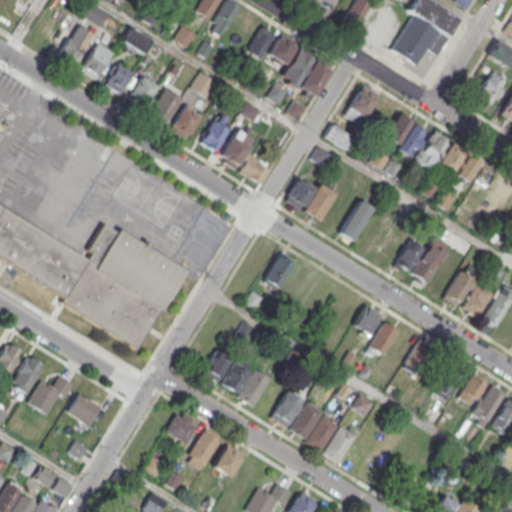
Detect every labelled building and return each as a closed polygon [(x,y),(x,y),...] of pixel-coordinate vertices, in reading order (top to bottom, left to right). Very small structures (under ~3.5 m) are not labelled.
[(216,0),(199,0),(192,12),(205,20),(216,0)] [(221,37),(238,2),(233,0),(221,0),(207,31),(221,37)] [(355,25),(370,0),(353,0),(343,18),(355,25)] [(410,14),(389,51),(414,65),(424,49),(436,56),(458,17),(429,0),(413,0),(406,12),(410,14)] [(452,0),(452,1),(465,8),(469,0),(452,0)] [(54,53),(70,63),(90,34),(75,23),(54,53)] [(195,34),(180,24),(170,38),(185,48),(195,34)] [(259,59),(273,32),(259,25),(245,52),(259,59)] [(138,55),(148,40),(129,27),(119,41),(138,55)] [(264,53),(280,64),(293,45),(278,34),(264,53)] [(483,53),(507,68),(511,60),(511,50),(492,38),(483,53)] [(111,52),(96,42),(77,68),(92,78),(111,52)] [(292,89),(311,56),(296,47),(276,79),(292,89)] [(311,96),(328,67),(314,58),(296,88),(311,96)] [(116,94),(131,71),(116,62),(101,84),(116,94)] [(502,77),(486,69),(473,97),(489,105),(502,77)] [(204,97),(214,81),(197,70),(187,87),(204,97)] [(154,86),(140,75),(123,95),(138,107),(154,86)] [(340,115),(358,125),(376,94),(358,84),(340,115)] [(279,89),(272,85),(266,96),(273,100),(279,89)] [(146,115),(164,125),(180,97),(162,86),(146,115)] [(511,121),(511,90),(499,114),(511,121)] [(304,106),(291,99),(283,113),(296,120),(304,106)] [(251,122),(259,109),(245,100),(237,113),(251,122)] [(183,140),(198,111),(181,102),(166,131),(183,140)] [(182,269),(134,349),(58,301),(60,297),(0,259),(0,106),(4,109),(0,115),(0,205),(83,258),(87,251),(83,249),(100,222),(114,230),(116,228),(182,269)] [(196,143),(214,151),(228,121),(210,112),(196,143)] [(411,155),(424,129),(410,122),(411,120),(395,113),(381,140),(411,155)] [(352,137),(330,123),(321,136),(343,151),(352,137)] [(258,182),(267,164),(244,152),(253,136),(234,126),(216,161),(258,182)] [(428,170),(447,139),(432,129),(412,160),(428,170)] [(465,182),(479,160),(451,142),(437,163),(465,182)] [(330,153),(315,144),(307,157),(321,166),(330,153)] [(366,163),(392,175),(398,163),(373,150),(366,163)] [(483,200),(492,206),(495,201),(502,205),(511,190),(511,185),(499,177),(483,200)] [(447,207),(453,191),(423,180),(417,195),(447,207)] [(300,211),(314,219),(330,194),(316,185),(300,211)] [(336,233),(349,241),(370,208),(357,200),(336,233)] [(388,220),(373,212),(356,245),(370,253),(388,220)] [(375,254),(388,262),(406,234),(393,225),(375,254)] [(409,274),(423,283),(446,245),(432,237),(409,274)] [(390,268),(403,276),(420,248),(407,240),(390,268)] [(260,281),(275,289),(293,257),(278,249),(260,281)] [(440,299),(453,307),(470,279),(457,271),(440,299)] [(460,308),(475,317),(490,294),(474,284),(460,308)] [(480,319),(493,327),(510,299),(497,291),(480,319)] [(376,311),(361,304),(350,327),(365,334),(376,311)] [(364,348),(377,356),(395,330),(382,321),(364,348)] [(401,360),(418,372),(434,350),(417,338),(401,360)] [(0,379),(2,380),(18,349),(2,341),(0,344),(0,379)] [(200,373),(216,382),(230,357),(214,348),(200,373)] [(40,363),(24,354),(6,385),(22,394),(40,363)] [(219,384),(235,394),(251,366),(236,357),(219,384)] [(463,368),(448,359),(429,390),(445,399),(463,368)] [(235,397),(251,407),(267,379),(252,370),(235,397)] [(484,379),(469,372),(459,393),(474,400),(484,379)] [(24,403),(39,380),(50,388),(57,376),(71,385),(63,397),(57,394),(44,415),(24,403)] [(480,427),(502,393),(489,385),(467,419),(480,427)] [(98,406),(77,391),(64,411),(86,425),(98,406)] [(268,419),(284,428),(301,400),(285,391),(268,419)] [(361,415),(370,401),(358,393),(349,407),(361,415)] [(505,435),(511,420),(511,399),(504,396),(489,427),(505,435)] [(287,430),(302,440),(319,412),(304,402),(287,430)] [(185,443),(194,420),(172,411),(163,433),(185,443)] [(303,443),(319,452),(336,424),(320,415),(303,443)] [(429,432),(412,422),(401,440),(418,450),(429,432)] [(321,454),(336,463),(353,436),(337,426),(321,454)] [(186,456),(202,465),(219,438),(203,428),(186,456)] [(210,468),(228,477),(241,451),(223,442),(210,468)] [(141,468),(154,476),(165,457),(152,449),(141,468)] [(217,506),(228,511),(235,511),(258,469),(241,460),(217,506)] [(45,486),(52,474),(37,464),(30,477),(45,486)] [(51,489),(64,496),(70,485),(57,478),(51,489)] [(509,511),(511,508),(511,487),(499,480),(480,511),(509,511)] [(243,510),(246,511),(268,511),(274,502),(280,505),(289,491),(274,483),(267,495),(256,489),(243,510)] [(0,490),(0,511),(5,511),(18,492),(4,484),(0,490)] [(306,511),(314,499),(298,489),(284,511),(306,511)] [(156,511),(164,500),(150,491),(138,511),(137,511),(156,511)] [(461,497),(458,502),(442,492),(429,511),(474,511),(477,508),(461,497)] [(9,511),(29,511),(35,503),(21,494),(9,511)]
